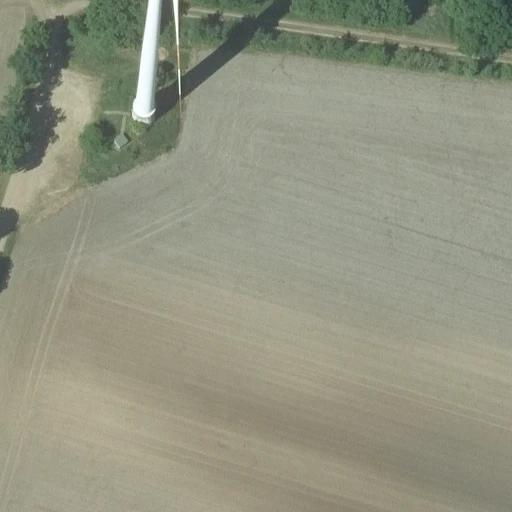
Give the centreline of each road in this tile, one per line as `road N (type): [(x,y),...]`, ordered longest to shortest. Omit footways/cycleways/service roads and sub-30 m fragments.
road 1 (track): [(156,0),(511,56)]
road 2 (track): [(0,221),(49,49),(67,16),(113,0)]
